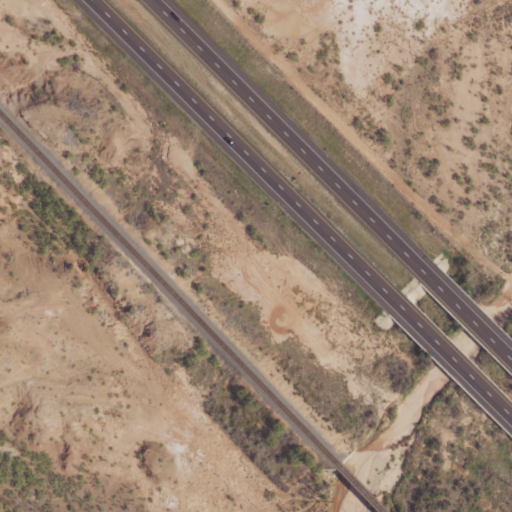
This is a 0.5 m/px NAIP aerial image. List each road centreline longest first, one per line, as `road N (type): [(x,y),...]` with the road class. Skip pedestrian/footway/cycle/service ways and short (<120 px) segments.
road 1 (trunk): [(102,0),(396,298)]
road 2 (trunk): [(426,272),(150,0)]
road 3 (trunk): [(396,298),(511,419)]
road 4 (trunk): [(511,358),(426,272)]
